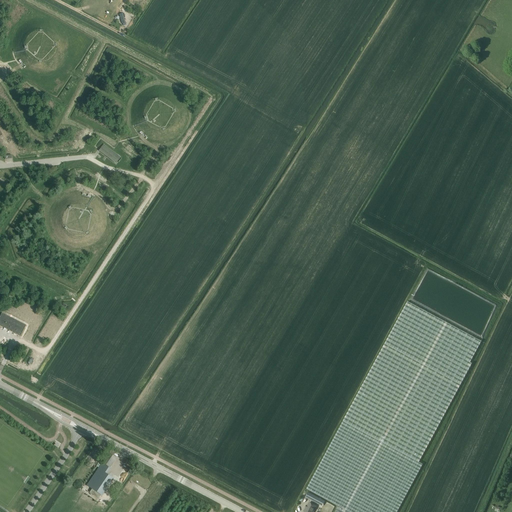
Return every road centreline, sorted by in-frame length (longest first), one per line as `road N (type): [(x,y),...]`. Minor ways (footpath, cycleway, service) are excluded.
road 1 (track): [(36,0),(211,94),(153,186)]
road 2 (track): [(140,176),(160,147),(132,138),(127,105),(72,72),(36,77),(10,62)]
road 3 (track): [(9,89),(35,128),(53,133),(106,37)]
road 4 (tertiary): [(242,511),(103,438)]
